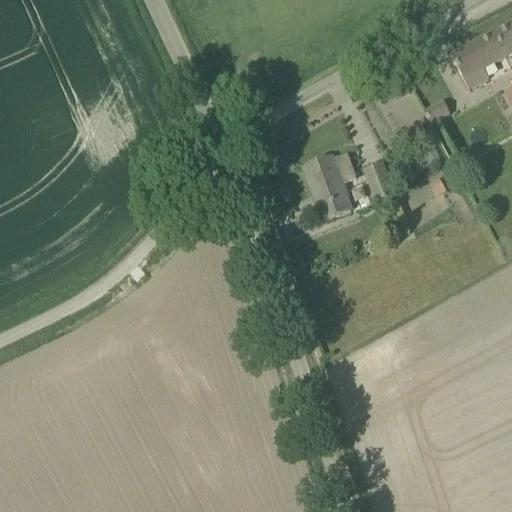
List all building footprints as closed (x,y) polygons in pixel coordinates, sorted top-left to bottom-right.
[(511,25),(450,58),(470,92),(487,82),(482,73),(511,57),(511,25)] [(395,102),(407,95),(402,85),(389,92),(395,102)] [(432,126),(450,116),(444,104),(425,114),(432,126)] [(342,186),(357,180),(347,157),(332,163),(331,160),(303,170),(323,225),(353,214),(342,186)] [(363,173),(376,206),(395,199),(383,166),(363,173)]
